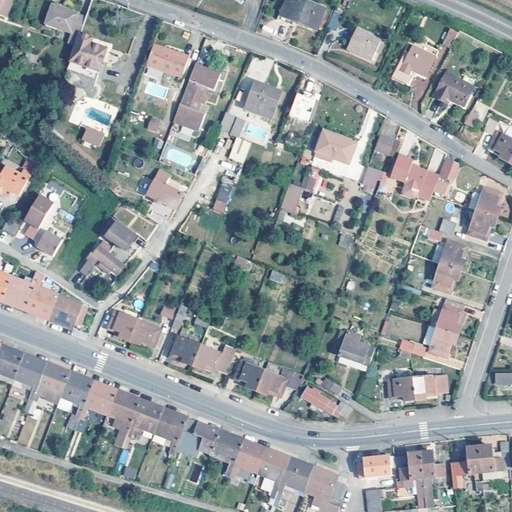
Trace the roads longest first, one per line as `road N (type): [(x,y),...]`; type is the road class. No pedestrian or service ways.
road 1 (residential): [(133,0),(310,64),(511,184)]
road 2 (secondary): [(345,438),(282,435),(84,355)]
road 3 (track): [(227,511),(0,442)]
road 4 (residential): [(511,266),(463,426)]
